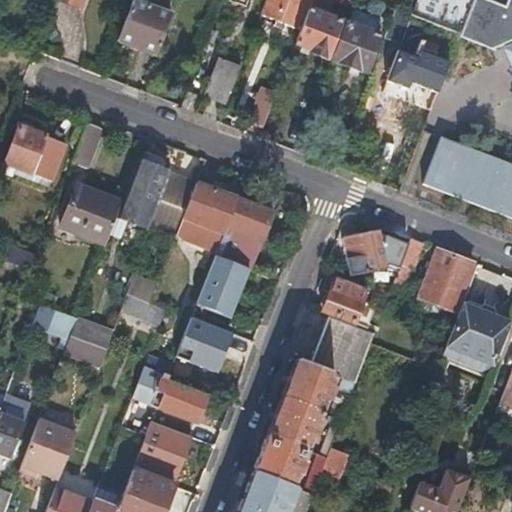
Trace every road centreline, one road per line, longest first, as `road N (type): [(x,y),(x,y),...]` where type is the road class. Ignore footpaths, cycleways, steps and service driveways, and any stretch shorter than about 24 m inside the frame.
road 1 (residential): [(328,187),(206,511)]
road 2 (residential): [(328,187),(43,79)]
road 3 (residential): [(511,254),(328,187)]
